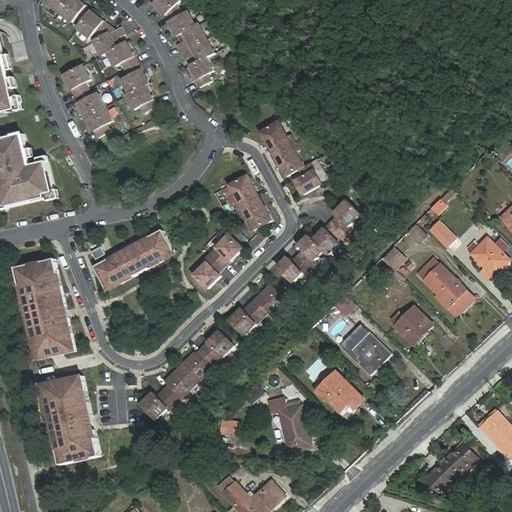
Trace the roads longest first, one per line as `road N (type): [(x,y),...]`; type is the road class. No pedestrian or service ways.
road 1 (residential): [(59,225),(103,342),(123,360),(156,360),(291,225),(255,152),(216,139)]
road 2 (tertiary): [(511,343),(333,511)]
road 3 (residential): [(104,215),(42,71),(27,0)]
road 4 (residential): [(123,0),(159,45),(186,105),(216,139)]
road 5 (residential): [(216,139),(175,192),(104,215)]
